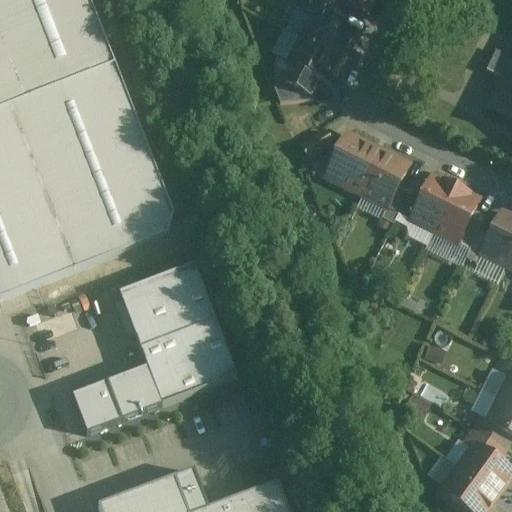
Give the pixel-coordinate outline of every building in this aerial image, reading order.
[(0,0),(0,114),(115,69),(87,0),(0,0)] [(312,16),(334,27),(339,16),(307,0),(301,13),(311,18),(312,16)] [(307,0),(339,16),(344,5),(334,0),(307,0)] [(334,0),(344,5),(366,16),(373,0),(334,0)] [(300,41),(342,62),(347,52),(348,52),(355,37),(334,27),(312,16),(311,18),(300,41)] [(310,77),(318,81),(330,87),(337,73),(337,72),(342,62),(300,41),(287,65),(310,77)] [(485,75),(500,82),(487,110),(511,122),(511,62),(495,54),(485,75)] [(308,99),(312,92),(305,88),(310,77),(287,65),(278,84),(308,99)] [(0,304),(168,239),(173,220),(115,69),(0,114),(0,304)] [(318,81),(310,77),(305,88),(312,92),(318,81)] [(313,105),(312,92),(308,99),(278,84),(274,92),(280,107),(313,105)] [(325,135),(301,151),(309,163),(332,147),(325,135)] [(373,155),(375,152),(346,138),(330,170),(343,177),(338,188),(363,200),(383,159),(373,155)] [(388,213),(398,191),(409,169),(393,161),(392,164),(383,159),(363,200),(386,212),(388,213)] [(343,177),(330,170),(325,181),(338,188),(343,177)] [(432,181),(430,185),(440,190),(442,186),(432,181)] [(411,224),(427,192),(414,185),(409,196),(398,218),(411,224)] [(434,236),(456,193),(442,186),(440,190),(430,185),(427,192),(411,224),(434,236)] [(398,218),(409,196),(398,191),(388,213),(386,212),(381,222),(393,228),(398,218)] [(467,204),(469,200),(456,193),(434,236),(457,248),(474,215),(477,209),(467,204)] [(479,205),(469,200),(467,204),(477,209),(479,205)] [(470,254),(479,235),(486,221),(474,215),(457,248),(470,254)] [(506,271),(511,258),(511,220),(503,216),(490,240),(483,255),(484,256),(495,261),(493,265),(506,271)] [(478,268),(482,260),(484,256),(483,255),(490,240),(479,235),(470,254),(466,262),(478,268)] [(495,261),(484,256),(482,260),(493,265),(495,261)] [(194,270),(119,298),(162,410),(237,382),(194,270)] [(511,377),(511,364),(510,363),(503,376),(510,380),(511,377)] [(87,439),(162,410),(147,372),(72,401),(87,439)] [(510,380),(499,403),(511,409),(511,377),(510,380)] [(487,428),(511,440),(511,409),(499,403),(488,426),(487,428)] [(480,422),(474,434),(505,453),(511,440),(487,428),(488,426),(480,422)] [(475,448),(497,464),(505,453),(474,434),(466,445),(474,451),(475,448)] [(458,471),(497,500),(511,479),(511,475),(497,464),(475,448),(474,451),(458,471)] [(442,494),(466,511),(487,511),(497,500),(458,471),(442,494)] [(207,511),(194,475),(98,511),(287,511),(278,488),(212,511),(207,511)]
